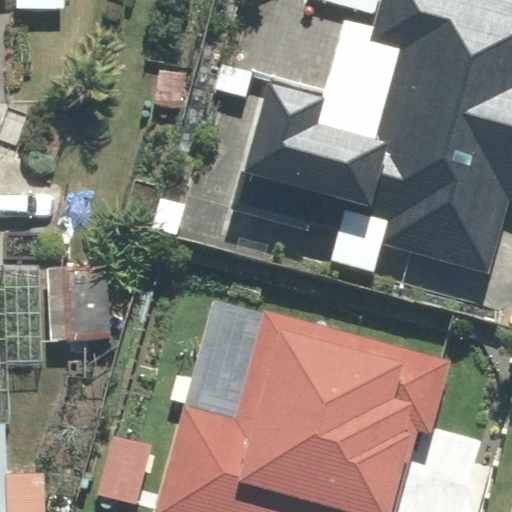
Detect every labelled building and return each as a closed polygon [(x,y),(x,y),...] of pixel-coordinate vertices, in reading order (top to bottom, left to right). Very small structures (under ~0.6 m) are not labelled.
[(511,3),(499,0),(442,0),(442,2),(434,0),(387,0),(371,56),(399,64),(373,153),(328,140),(335,116),(271,97),(235,217),(313,241),(316,231),(342,239),(334,266),(379,280),(387,253),(490,284),(511,209),(511,3)] [(195,83),(147,79),(144,121),(191,125),(195,83)] [(191,201),(152,199),(150,245),(189,247),(191,201)] [(73,358),(92,357),(91,345),(114,345),(112,269),(49,271),(51,346),(73,346),(73,358)] [(452,368),(267,319),(239,425),(179,409),(150,511),(401,511),(422,435),(433,438),(452,368)] [(14,434),(0,433),(0,511),(49,511),(51,483),(12,481),(14,434)] [(140,511),(157,451),(113,439),(95,507),(113,511),(140,511)]
